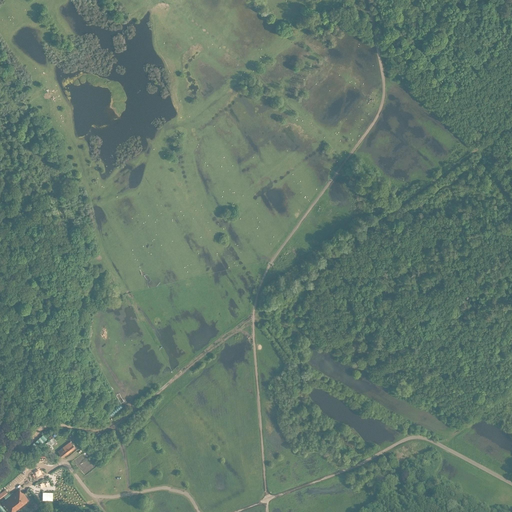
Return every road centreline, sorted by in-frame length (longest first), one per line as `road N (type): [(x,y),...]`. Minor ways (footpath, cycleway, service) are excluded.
road 1 (unknown): [(443,0),(417,60),(427,91),(469,133),(477,163),(343,274),(295,363),(290,399),(301,421),(426,493),(420,511)]
road 2 (unclassified): [(511,485),(419,434),(267,499)]
road 3 (track): [(199,511),(191,497),(171,489),(91,498),(65,464),(18,488)]
road 4 (track): [(253,315),(116,427)]
